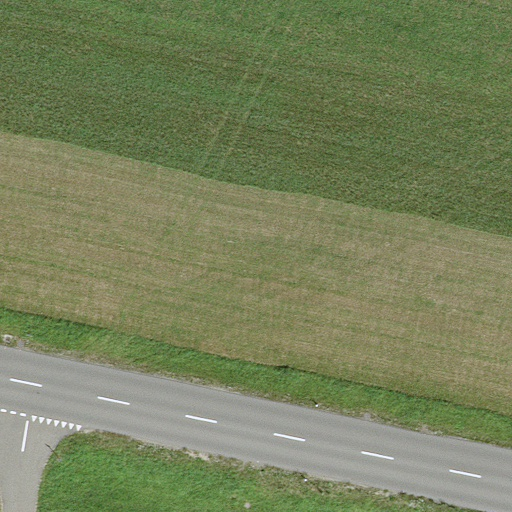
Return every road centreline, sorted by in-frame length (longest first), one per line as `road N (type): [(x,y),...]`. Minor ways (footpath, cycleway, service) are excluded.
road 1 (tertiary): [(0,380),(511,482)]
road 2 (track): [(35,387),(19,511)]
